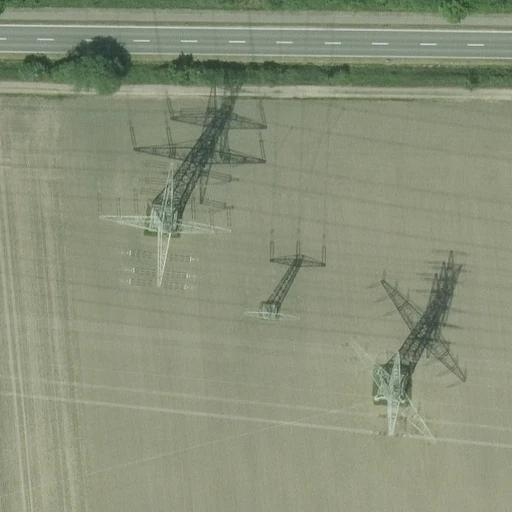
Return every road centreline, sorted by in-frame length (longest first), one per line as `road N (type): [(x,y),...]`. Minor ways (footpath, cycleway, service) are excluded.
road 1 (track): [(511,97),(0,87)]
road 2 (secondary): [(0,40),(511,48)]
